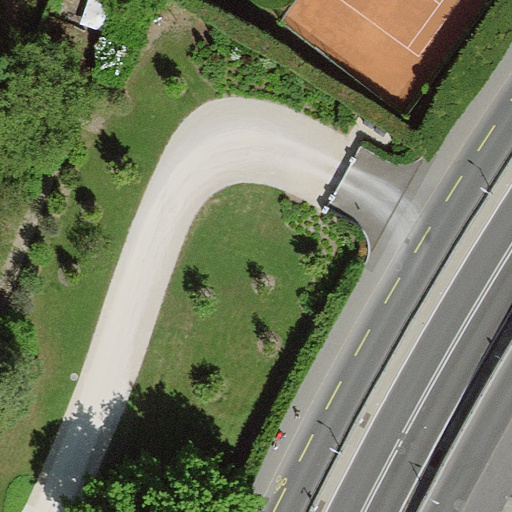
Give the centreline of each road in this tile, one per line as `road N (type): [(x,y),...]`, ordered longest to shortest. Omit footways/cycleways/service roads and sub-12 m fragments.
road 1 (secondary): [(511,129),(414,284),(292,511)]
road 2 (primary): [(511,250),(365,511)]
road 3 (secondary): [(443,511),(511,387)]
